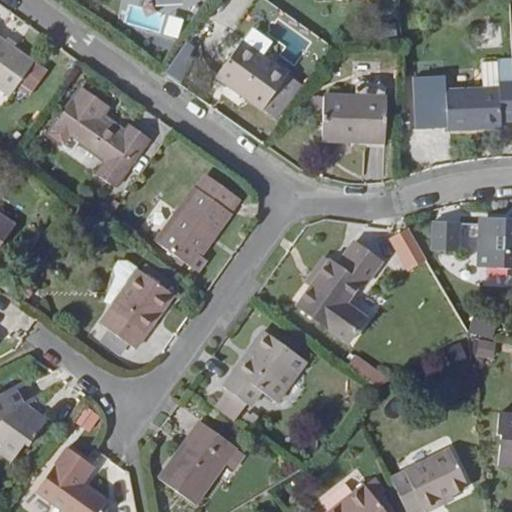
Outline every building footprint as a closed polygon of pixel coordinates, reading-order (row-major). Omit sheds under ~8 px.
[(0,33),(1,31),(0,30),(0,88),(12,97),(35,64),(0,38),(0,33)] [(251,32),(243,43),(259,55),(267,44),(251,32)] [(259,55),(243,43),(218,80),(274,120),(299,84),(259,55)] [(511,65),(483,66),(483,90),(495,90),(501,84),(511,84),(511,65)] [(511,122),(511,84),(501,84),(495,90),(483,90),(447,91),(447,77),(415,78),(416,126),(448,126),(483,125),(483,131),(502,130),(502,122),(511,122)] [(356,97),(386,99),(387,88),(383,84),(361,83),(357,87),(356,97)] [(116,189),(150,141),(130,126),(124,136),(102,120),(110,109),(83,90),(50,136),(65,147),(71,138),(105,162),(97,175),(116,189)] [(356,97),(326,97),(324,142),(386,145),(388,99),(386,99),(356,97)] [(232,215),(196,189),(157,243),(198,273),(207,261),(202,257),(232,215)] [(0,214),(0,250),(17,227),(0,214)] [(511,269),(511,222),(502,222),(497,227),(480,227),(478,268),(511,269)] [(431,253),(442,254),(443,226),(431,225),(431,253)] [(389,237),(407,271),(427,260),(409,226),(389,237)] [(457,254),(458,226),(443,226),(442,254),(457,254)] [(382,266),(355,247),(339,270),(330,265),(312,291),(298,310),(349,346),(366,320),(346,307),(361,287),(365,290),(382,266)] [(117,304),(132,282),(139,271),(128,263),(120,261),(115,268),(121,274),(110,299),(117,304)] [(312,291),(330,265),(324,261),(306,286),(312,291)] [(175,296),(139,271),(117,304),(100,328),(135,353),(175,296)] [(447,281),(434,285),(440,304),(454,300),(447,281)] [(304,363),(263,333),(223,390),(227,393),(246,406),(250,409),(261,394),(275,404),(304,363)] [(301,343),(290,336),(284,344),(295,351),(301,343)] [(370,371),(363,381),(377,391),(388,384),(370,371)] [(27,380),(0,394),(0,443),(2,445),(0,447),(0,453),(12,463),(17,457),(20,459),(48,419),(30,406),(38,401),(36,397),(26,402),(21,391),(30,385),(27,380)] [(246,406),(227,393),(215,409),(234,423),(246,406)] [(93,433),(101,413),(81,405),(73,425),(93,433)] [(511,415),(500,415),(498,436),(503,436),(499,468),(511,468),(511,415)] [(178,464),(205,425),(200,422),(173,461),(178,464)] [(237,448),(205,425),(178,464),(173,461),(159,480),(195,506),(237,448)] [(95,468),(68,449),(37,492),(58,507),(63,511),(103,511),(110,504),(83,485),(95,468)] [(470,489),(453,451),(407,473),(409,477),(394,485),(407,511),(423,511),(426,511),(433,511),(442,508),(440,503),(470,489)] [(387,511),(393,511),(396,511),(383,495),(387,492),(377,479),(368,487),(387,511)] [(387,511),(368,487),(367,486),(333,511),(387,511)]
